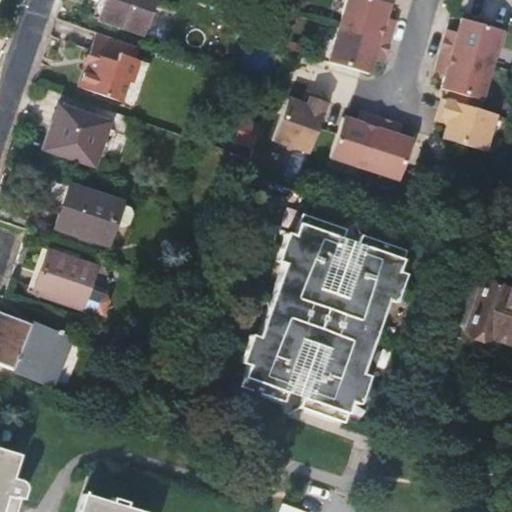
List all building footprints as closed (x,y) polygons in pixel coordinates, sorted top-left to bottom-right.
[(108,0),(101,22),(162,42),(172,13),(154,7),(155,0),(108,0)] [(348,0),(341,26),(392,40),(396,26),(386,23),(392,3),(382,0),(348,0)] [(493,65),(503,30),(463,18),(458,39),(448,35),(447,36),(443,50),(493,65)] [(387,55),(392,40),(341,26),(331,61),(371,73),(377,53),(387,55)] [(129,83),(138,58),(141,48),(98,34),(92,55),(95,56),(90,67),(88,66),(80,88),(123,102),(129,83)] [(454,102),(479,109),(493,65),(443,50),(438,65),(448,68),(442,88),(457,93),(454,102)] [(144,61),(138,58),(129,83),(135,85),(144,61)] [(310,151),(329,99),(318,95),(314,93),(310,104),(289,96),(274,137),(310,151)] [(485,151),(496,114),(479,109),(454,102),(443,98),(439,114),(450,117),(444,138),(485,151)] [(60,108),(53,124),(59,127),(51,151),(94,166),(108,124),(60,108)] [(365,167),(382,117),(367,113),(364,123),(344,115),(331,155),(365,167)] [(396,122),(382,117),(365,167),(400,178),(413,139),(393,132),(396,122)] [(235,145),(252,151),(260,128),(242,122),(235,145)] [(45,149),(51,151),(59,127),(53,124),(45,149)] [(64,186),(52,223),(102,241),(114,202),(64,186)] [(250,361),(243,382),(283,395),(286,386),(293,366),(288,364),(298,333),(324,342),(314,373),(308,371),(302,392),(298,401),(343,416),(351,395),(358,397),(369,368),(361,366),(387,295),(395,297),(405,269),(398,266),(405,245),(361,230),(358,239),(351,259),(356,261),(346,292),(320,283),(330,252),(335,254),(342,234),(345,224),(301,209),(294,231),(287,228),(277,257),(284,260),(260,332),(252,330),(243,358),(250,361)] [(358,239),(342,234),(335,254),(330,252),(320,283),(346,292),(356,261),(351,259),(358,239)] [(29,288),(37,292),(52,248),(43,245),(29,288)] [(97,264),(52,248),(37,292),(82,307),(104,314),(109,298),(107,293),(89,287),(97,264)] [(511,293),(496,288),(500,274),(469,264),(465,277),(459,276),(444,321),(465,327),(464,331),(511,346),(511,293)] [(25,330),(0,320),(0,361),(18,367),(17,371),(58,385),(73,340),(49,332),(45,344),(23,337),(25,330)] [(286,386),(302,392),(308,371),(314,373),(324,342),(298,333),(288,364),(293,366),(286,386)] [(0,501),(9,504),(16,486),(20,474),(20,473),(18,468),(16,466),(12,465),(9,463),(16,440),(0,435),(0,501)] [(152,511),(156,502),(88,481),(78,511),(152,511)] [(286,502),(282,511),(313,511),(286,502)]
